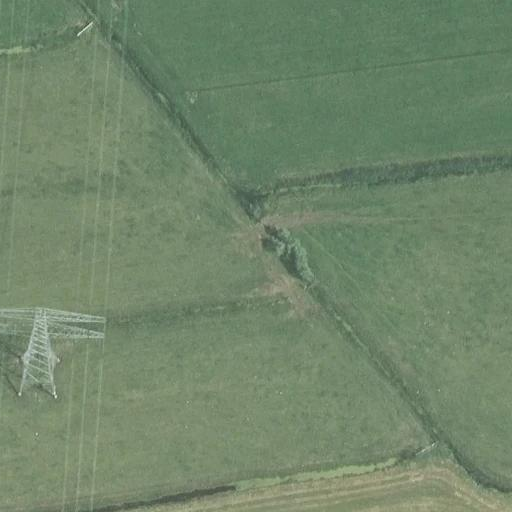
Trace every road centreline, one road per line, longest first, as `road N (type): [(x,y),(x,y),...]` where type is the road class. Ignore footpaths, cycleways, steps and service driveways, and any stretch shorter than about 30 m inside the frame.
road 1 (track): [(511,205),(282,229),(260,250),(84,29),(43,5),(0,11)]
road 2 (track): [(260,250),(474,510),(511,511)]
